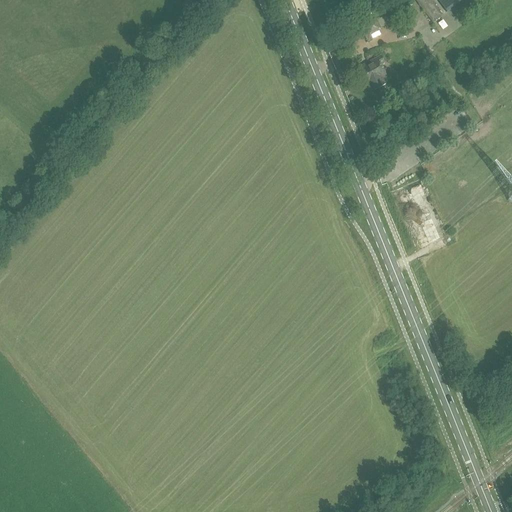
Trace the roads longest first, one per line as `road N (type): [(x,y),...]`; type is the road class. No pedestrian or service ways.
road 1 (secondary): [(493,511),(286,0)]
road 2 (unclassified): [(0,248),(160,68),(190,30),(200,0)]
